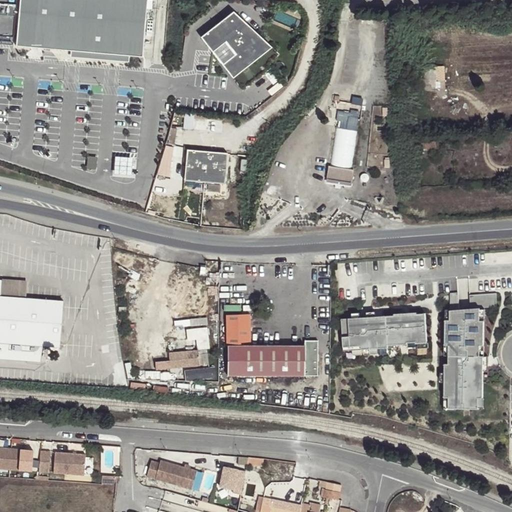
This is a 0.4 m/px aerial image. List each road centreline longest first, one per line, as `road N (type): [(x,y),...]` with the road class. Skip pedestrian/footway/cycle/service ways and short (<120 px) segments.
road 1 (primary): [(200,244),(511,228)]
road 2 (tertiary): [(383,467),(334,452),(127,435)]
road 3 (primary): [(200,244),(0,188)]
road 4 (primary): [(0,204),(200,244)]
road 5 (tertiary): [(127,435),(0,424)]
road 6 (tertiary): [(500,511),(383,467)]
